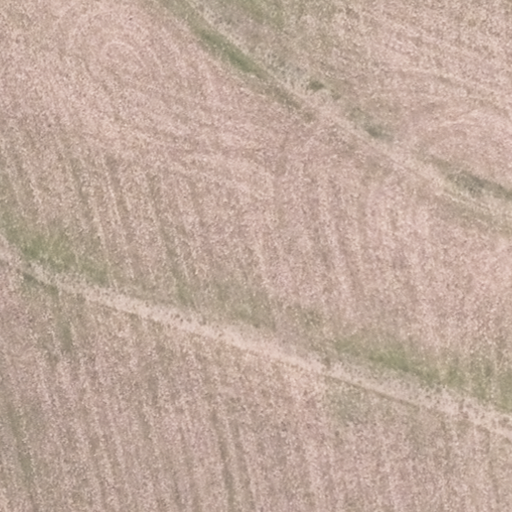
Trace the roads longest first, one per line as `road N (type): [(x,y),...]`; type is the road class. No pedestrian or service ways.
road 1 (unknown): [(511,451),(330,375),(88,299),(0,255)]
road 2 (unknown): [(192,0),(292,88),(400,164),(511,209)]
